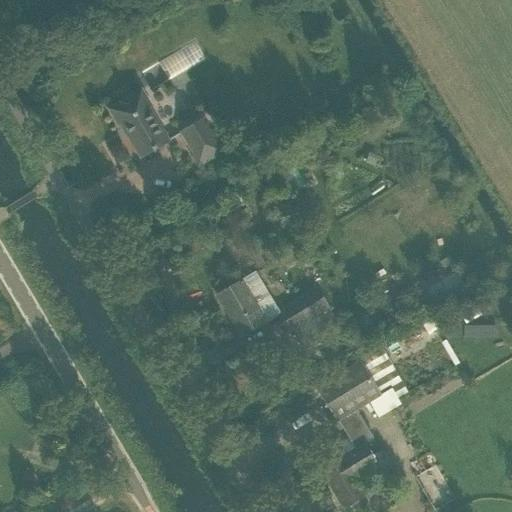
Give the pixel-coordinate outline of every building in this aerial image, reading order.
[(120,124),(140,157),(168,141),(148,108),(150,106),(141,90),(109,109),(118,125),(120,124)] [(193,157),(198,166),(221,152),(202,120),(181,132),(195,156),(193,157)] [(373,154),(367,163),(376,169),(382,160),(373,154)] [(288,171),(295,185),(304,181),(296,167),(288,171)] [(339,169),(332,172),(336,179),(342,175),(339,169)] [(291,207),(274,216),(280,227),(296,218),(291,207)] [(208,229),(190,237),(192,241),(210,233),(208,229)] [(265,233),(251,241),(254,245),(267,238),(265,233)] [(301,234),(295,237),(300,246),(305,243),(301,234)] [(258,253),(251,257),(259,268),(265,264),(258,253)] [(235,285),(217,295),(241,336),(278,314),(280,313),(278,311),(256,273),(242,281),(235,285)] [(280,313),(278,314),(288,331),(316,314),(305,295),(278,311),(280,313)] [(432,317),(421,324),(428,336),(440,329),(433,318),(432,317)] [(325,382),(315,388),(336,422),(338,421),(356,410),(371,401),(381,396),(380,395),(391,389),(397,399),(406,394),(380,348),(355,363),(325,382)] [(337,459),(320,469),(344,509),(368,495),(358,478),(384,463),(385,462),(385,459),(385,457),(385,455),(384,453),(382,452),(380,451),(378,452),(372,455),(365,443),(368,442),(373,439),(356,410),(338,421),(349,440),(332,450),(337,459)] [(424,470),(414,477),(433,510),(455,497),(436,464),(424,470)] [(29,472),(18,480),(25,489),(35,481),(29,472)]
